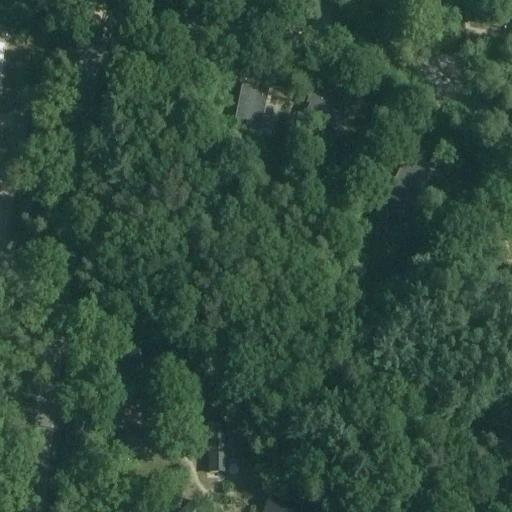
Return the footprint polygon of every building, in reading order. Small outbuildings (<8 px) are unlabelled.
[(309,0),(282,0),(282,7),(298,8),(298,4),(309,5),(309,0)] [(22,31),(16,61),(35,65),(41,35),(22,31)] [(234,122),(245,124),(244,128),(260,132),(268,88),(253,85),(252,89),(241,87),(234,122)] [(334,135),(340,125),(344,127),(351,113),(313,92),(305,106),(309,108),(303,118),(334,135)] [(386,199),(396,204),(394,208),(408,215),(427,175),(413,168),(411,172),(401,167),(386,199)] [(127,343),(135,392),(153,389),(145,340),(127,343)] [(208,426),(209,475),(227,475),(226,425),(208,426)] [(115,453),(161,450),(160,432),(114,435),(115,453)] [(263,511),(311,511),(269,498),(263,511)] [(202,511),(194,502),(182,511),(202,511)]
